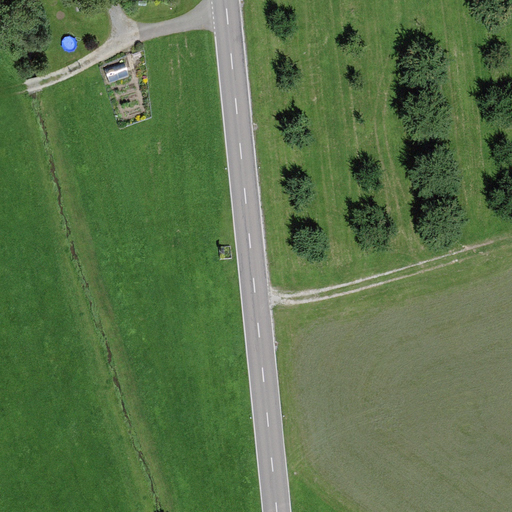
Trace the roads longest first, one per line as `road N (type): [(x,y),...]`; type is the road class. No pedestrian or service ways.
road 1 (tertiary): [(226,0),(277,511)]
road 2 (track): [(511,241),(341,293),(256,300)]
road 3 (track): [(128,35),(56,78),(0,93)]
road 4 (track): [(227,11),(128,35),(116,0)]
